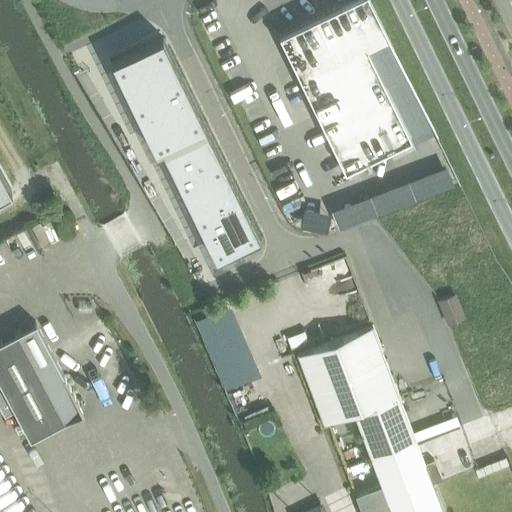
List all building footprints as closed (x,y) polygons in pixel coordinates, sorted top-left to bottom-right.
[(432,127),(370,0),(347,0),(336,6),(279,33),(319,116),(345,169),(432,127)] [(162,35),(111,60),(156,152),(162,148),(206,126),(162,35)] [(206,126),(162,148),(173,170),(217,148),(206,126)] [(217,148),(173,170),(184,193),(228,171),(217,148)] [(0,188),(10,183),(0,164),(0,188)] [(228,171),(184,193),(195,215),(239,194),(228,171)] [(239,194),(195,215),(215,257),(260,236),(239,194)] [(447,323),(465,316),(456,292),(438,299),(447,323)] [(15,411),(30,438),(76,414),(79,403),(64,375),(63,375),(36,323),(0,341),(0,408),(4,416),(15,411)] [(441,480),(433,460),(425,463),(373,326),(300,353),(325,423),(355,411),(383,485),(356,495),(362,511),(442,511),(432,483),(441,480)]
